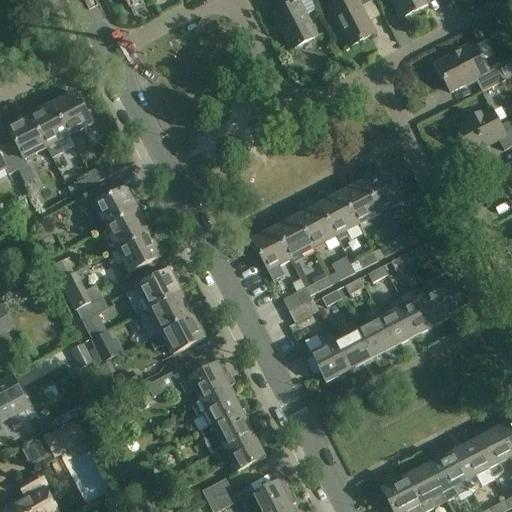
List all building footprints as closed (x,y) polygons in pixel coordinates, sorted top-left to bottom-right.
[(274,0),(280,11),(273,14),(291,51),(317,38),(298,2),(301,0),(274,0)] [(347,0),(329,10),(349,48),(374,35),(360,8),(371,2),(370,0),(347,0)] [(389,0),(400,21),(427,7),(423,0),(389,0)] [(506,81),(497,65),(487,70),(473,44),(448,57),(449,58),(435,66),(450,94),(475,81),(482,94),(506,81)] [(51,103),(53,107),(69,138),(75,150),(86,144),(80,132),(92,126),(76,95),(66,101),(64,97),(51,103)] [(229,104),(242,143),(258,137),(245,98),(229,104)] [(29,115),(31,119),(47,150),(69,138),(53,107),(43,112),(41,109),(29,115)] [(511,127),(502,133),(490,110),(455,128),(470,156),(498,141),(504,153),(511,148),(511,127)] [(14,142),(5,147),(18,172),(27,167),(24,162),(47,150),(31,119),(20,124),(18,120),(7,126),(9,130),(8,130),(14,142)] [(0,174),(6,171),(9,176),(18,172),(5,147),(0,149),(0,174)] [(88,174),(94,186),(118,174),(111,162),(88,174)] [(396,218),(391,209),(405,202),(389,172),(377,178),(375,174),(364,180),(366,183),(387,223),(396,218)] [(68,189),(72,197),(94,186),(88,174),(84,176),(85,180),(68,189)] [(387,223),(366,183),(354,190),(352,186),(341,192),(343,196),(359,226),(381,215),(385,224),(387,223)] [(100,218),(107,230),(138,214),(133,203),(136,201),(130,190),(127,192),(126,191),(115,197),(109,186),(76,203),(82,215),(85,214),(90,223),(100,218)] [(359,226),(343,196),(332,201),(330,198),(319,203),(321,207),(337,238),(359,226)] [(337,238),(321,207),(310,213),(308,209),(296,215),(298,219),(314,250),(337,238)] [(141,212),(138,214),(107,230),(119,253),(150,236),(144,226),(148,224),(141,212)] [(314,250),(298,219),(287,225),(285,221),(274,227),(276,231),(292,262),(314,250)] [(292,262),(276,231),(265,237),(263,233),(251,239),(253,243),(252,244),(268,274),(292,262)] [(408,247),(422,239),(418,231),(403,239),(408,247)] [(153,234),(150,236),(119,253),(112,256),(118,268),(125,264),(131,275),(162,259),(156,248),(160,246),(153,234)] [(444,236),(430,244),(415,251),(419,260),(435,252),(436,253),(450,246),(444,236)] [(374,254),(378,262),(400,251),(395,243),(374,254)] [(378,262),(374,254),(351,266),(355,274),(378,262)] [(396,272),(410,264),(406,256),(391,264),(396,272)] [(68,275),(76,272),(69,259),(53,267),(60,282),(69,278),(68,275)] [(355,274),(351,266),(329,277),(333,286),(355,274)] [(372,285),(388,276),(383,268),(368,276),(372,285)] [(169,273),(138,289),(127,295),(139,319),(181,296),(176,286),(179,284),(173,272),(169,274),(169,273)] [(427,294),(442,323),(465,311),(446,274),(436,280),(440,288),(427,294)] [(76,312),(102,299),(96,287),(85,293),(77,277),(62,285),(76,312)] [(333,286),(329,277),(313,286),(317,294),(333,286)] [(349,296),(365,288),(360,280),(345,288),(349,296)] [(442,323),(427,294),(423,287),(413,292),(417,300),(403,307),(418,335),(442,323)] [(289,313),(312,301),(305,289),(283,301),(289,313)] [(326,309),(342,300),(337,292),(321,300),(326,309)] [(185,294),(181,296),(139,319),(144,329),(156,324),(161,334),(193,318),(187,308),(191,306),(185,294)] [(102,299),(76,312),(82,322),(108,310),(102,299)] [(418,335),(403,307),(399,299),(390,304),(394,312),(381,319),(395,347),(418,335)] [(312,301),(289,313),(295,325),(319,312),(312,301)] [(395,347),(381,319),(376,311),(366,316),(370,324),(358,330),(373,359),(395,347)] [(196,316),(193,318),(161,334),(151,340),(157,352),(167,346),(173,357),(205,341),(199,330),(202,329),(196,316)] [(373,359),(358,330),(354,323),(344,328),(348,336),(335,343),(349,371),(373,359)] [(119,355),(108,333),(92,342),(103,364),(119,355)] [(349,371),(335,343),(330,335),(320,340),(324,348),(311,355),(325,384),(349,371)] [(92,360),(90,357),(84,345),(70,353),(76,363),(78,368),(92,360)] [(195,392),(201,404),(230,389),(235,386),(223,363),(186,382),(180,371),(148,388),(154,399),(181,385),(187,396),(195,392)] [(138,387),(132,375),(107,388),(112,400),(138,387)] [(0,384),(0,442),(6,439),(0,427),(0,425),(29,410),(13,378),(0,384)] [(242,412),(230,389),(201,404),(193,408),(199,419),(193,422),(199,434),(205,431),(242,412)] [(219,437),(225,450),(254,434),(242,412),(205,431),(211,442),(219,437)] [(55,460),(86,443),(74,420),(43,437),(55,460)] [(511,421),(497,429),(511,456),(511,421)] [(474,442),(489,470),(493,478),(504,472),(499,464),(511,457),(511,456),(497,429),(474,442)] [(266,459),(254,434),(225,450),(217,454),(223,465),(231,461),(238,474),(266,459)] [(474,442),(451,453),(466,482),(470,490),(480,485),(476,477),(489,470),(474,442)] [(106,457),(118,479),(127,474),(115,452),(106,457)] [(428,466),(443,494),(447,502),(457,497),(453,489),(466,482),(451,453),(428,466)] [(428,466),(405,478),(420,506),(423,511),(427,511),(434,509),(430,501),(443,494),(428,466)] [(135,488),(127,474),(118,479),(126,493),(135,488)] [(55,511),(41,488),(45,486),(39,476),(21,486),(29,500),(8,511),(55,511)] [(408,511),(420,506),(405,478),(381,490),(392,511),(408,511)] [(232,492),(226,481),(203,493),(209,504),(232,492)] [(257,511),(280,511),(291,507),(279,483),(242,503),(247,511),(250,511),(256,509),(257,511)] [(212,511),(221,511),(238,503),(232,492),(209,504),(212,511)] [(490,511),(506,511),(509,510),(505,502),(490,510),(490,511)]
